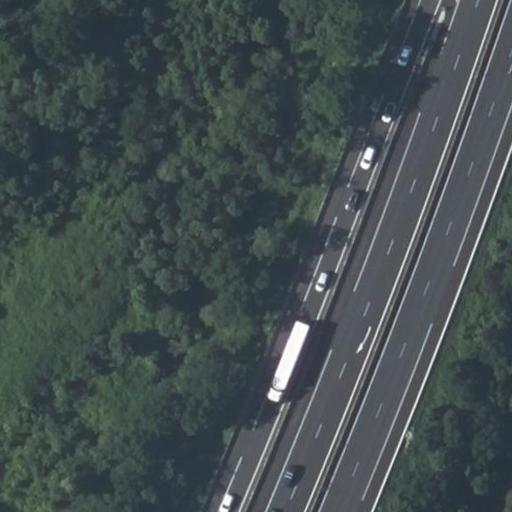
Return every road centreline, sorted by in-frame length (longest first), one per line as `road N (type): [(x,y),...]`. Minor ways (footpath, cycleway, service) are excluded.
road 1 (trunk): [(432,0),(228,511)]
road 2 (motorway): [(478,0),(285,511)]
road 3 (motorway): [(338,511),(511,51)]
